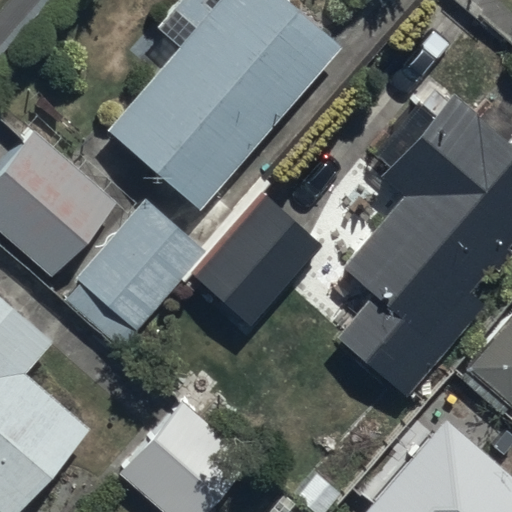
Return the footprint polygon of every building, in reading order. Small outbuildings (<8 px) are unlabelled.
[(290,0),(170,0),(151,24),(130,48),(154,67),(103,127),(197,206),(337,39),(290,0)] [(360,153),(398,187),(337,261),(369,287),(331,334),(403,393),(479,300),(465,289),(486,263),(493,269),(510,249),(503,243),(511,231),(511,126),(504,136),(447,89),(430,108),(413,93),(360,153)] [(112,193),(29,124),(0,158),(0,228),(48,269),(112,193)] [(263,184),(188,270),(245,319),(320,233),(263,184)] [(204,249),(139,193),(70,273),(76,278),(62,295),(121,345),(204,249)] [(20,367),(46,336),(0,296),(0,510),(2,511),(10,511),(86,421),(20,367)] [(511,399),(511,307),(465,362),(510,402),(511,399)] [(196,511),(242,462),(176,403),(117,468),(164,511),(196,511)] [(511,511),(511,474),(442,414),(356,511),(511,511)]
